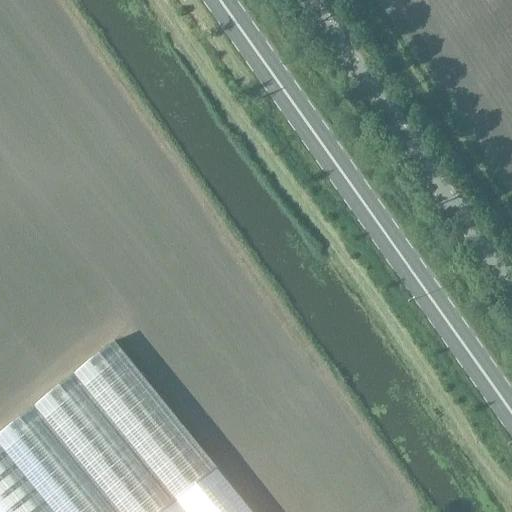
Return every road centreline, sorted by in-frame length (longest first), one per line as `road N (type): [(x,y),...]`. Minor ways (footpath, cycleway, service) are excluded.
road 1 (primary): [(511,416),(217,0)]
road 2 (unclassified): [(511,291),(306,0)]
